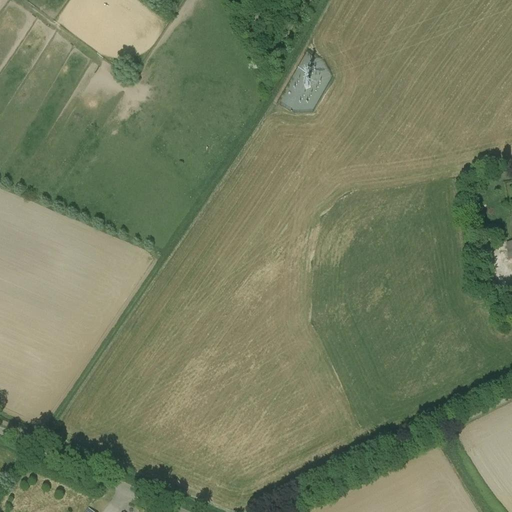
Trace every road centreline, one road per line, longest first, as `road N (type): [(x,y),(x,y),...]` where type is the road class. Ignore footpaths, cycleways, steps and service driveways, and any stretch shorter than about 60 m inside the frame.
road 1 (unclassified): [(279,511),(511,390)]
road 2 (unclassified): [(181,511),(0,432)]
